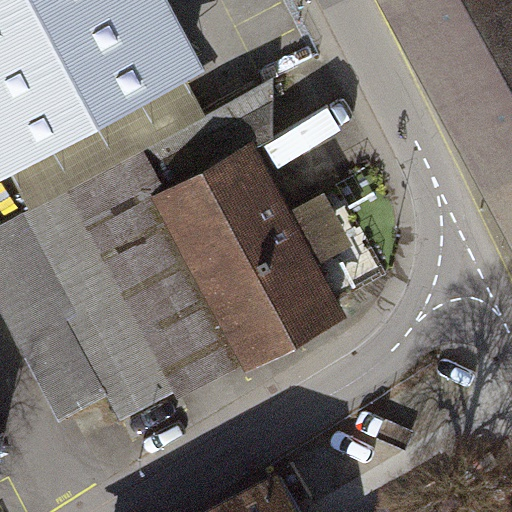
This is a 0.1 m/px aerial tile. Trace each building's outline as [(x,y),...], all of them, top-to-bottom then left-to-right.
[(142,0),(0,0),(0,145),(8,161),(179,69),(142,0)] [(511,0),(393,0),(511,220),(511,0)] [(230,103),(143,149),(253,352),(257,359),(344,311),(255,149),(282,135),(266,108),(240,121),(230,103)] [(143,149),(27,212),(83,315),(71,321),(110,392),(125,421),(253,352),(143,149)] [(83,315),(27,212),(0,227),(0,304),(60,418),(110,392),(71,321),(83,315)] [(293,511),(278,483),(223,511),(293,511)] [(441,511),(435,501),(415,511),(441,511)]
